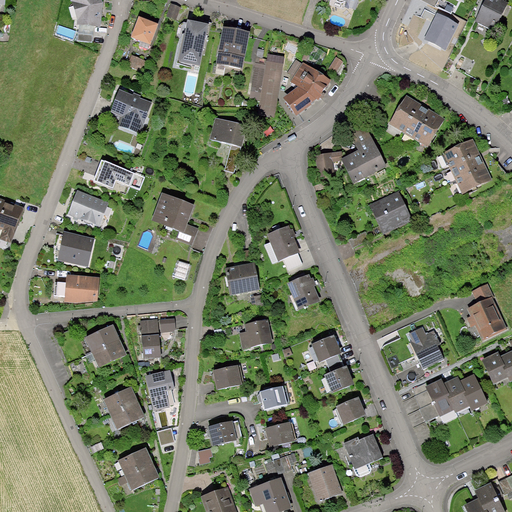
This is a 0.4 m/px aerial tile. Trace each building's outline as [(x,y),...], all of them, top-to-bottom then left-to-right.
[(102,5),(98,0),(71,0),(69,2),(78,13),(77,26),(100,28),(102,5)] [(344,0),(346,1),(344,6),(355,10),(358,0),(344,0)] [(455,7),(440,0),(437,0),(435,6),(452,14),(455,7)] [(508,3),(502,0),(485,0),(475,21),(494,30),(508,3)] [(179,9),(172,6),(168,17),(176,19),(179,9)] [(459,24),(437,13),(424,39),(445,50),(459,24)] [(158,27),(140,20),(133,39),(151,46),(158,27)] [(208,30),(183,25),(175,62),(200,67),(208,30)] [(249,35),(223,30),(217,65),(242,70),(249,35)] [(144,63),(132,58),(129,67),(141,71),(144,63)] [(337,60),(331,70),(338,74),(344,65),(337,60)] [(331,80),(303,62),(290,81),(298,86),(316,99),(318,100),(331,80)] [(267,63),(259,115),(275,118),(283,66),(267,63)] [(264,66),(255,65),(251,91),(260,92),(264,66)] [(316,99),(298,86),(283,97),(297,115),(312,104),(310,103),(316,99)] [(151,105),(119,93),(110,116),(121,120),(118,128),(140,136),(151,105)] [(389,124),(402,132),(419,103),(406,96),(389,124)] [(431,111),(419,103),(402,132),(414,139),(431,111)] [(431,111),(414,139),(428,147),(445,119),(431,111)] [(247,129),(216,120),(210,140),(241,149),(247,129)] [(385,169),(369,135),(354,143),(359,154),(343,162),(354,184),(385,169)] [(443,151),(450,166),(479,152),(472,138),(443,151)] [(450,166),(456,179),(485,166),(479,152),(450,166)] [(340,154),(315,159),(320,179),(335,175),(333,164),(342,162),(340,154)] [(144,179),(105,164),(97,185),(113,191),(117,182),(139,191),(144,179)] [(492,180),(485,166),(456,179),(463,193),(492,180)] [(277,176),(267,180),(272,193),(283,189),(277,176)] [(109,206),(78,194),(69,216),(100,228),(109,206)] [(411,222),(397,194),(370,207),(383,235),(411,222)] [(193,209),(163,198),(154,221),(184,233),(193,209)] [(24,211),(0,201),(0,232),(2,234),(0,239),(10,244),(24,211)] [(298,255),(288,230),(269,237),(279,262),(298,255)] [(368,242),(365,234),(350,240),(353,248),(368,242)] [(94,242),(64,235),(58,261),(88,268),(94,242)] [(259,291),(253,265),(226,271),(231,296),(259,291)] [(308,277),(288,286),(300,312),(320,303),(308,277)] [(98,302),(98,281),(67,279),(65,305),(98,302)] [(506,330),(486,287),(473,294),(478,306),(468,310),(471,318),(468,320),(471,326),(475,324),(482,341),(506,330)] [(261,297),(252,299),(253,309),(263,307),(261,297)] [(160,359),(157,321),(141,323),(144,361),(160,359)] [(174,321),(161,321),(162,334),(175,333),(174,321)] [(271,345),(267,323),(245,327),(246,334),(240,335),(242,350),(271,345)] [(95,357),(120,344),(112,328),(87,341),(95,357)] [(423,370),(443,361),(431,333),(411,341),(423,370)] [(340,356),(333,339),(313,347),(320,364),(326,362),(329,368),(339,364),(337,358),(340,356)] [(120,344),(95,357),(102,371),(127,359),(120,344)] [(511,383),(511,382),(511,353),(500,359),(509,379),(511,383)] [(494,386),(509,379),(500,359),(498,354),(483,361),(494,386)] [(342,370),(339,364),(329,368),(331,375),(326,377),(333,394),(353,386),(346,368),(342,370)] [(238,369),(213,374),(217,392),(242,387),(238,369)] [(170,372),(146,378),(154,413),(169,409),(166,393),(174,391),(170,372)] [(487,404),(474,377),(459,384),(470,407),(473,412),(487,404)] [(457,414),(470,407),(459,384),(456,379),(443,386),(455,410),(457,414)] [(440,417),(455,410),(443,386),(440,382),(426,389),(440,417)] [(283,388),(259,394),(264,413),(287,407),(283,388)] [(131,389),(104,402),(110,416),(138,403),(131,389)] [(359,400),(337,410),(344,426),(366,416),(359,400)] [(138,403),(110,416),(118,432),(145,419),(138,403)] [(213,449),(236,443),(231,424),(208,430),(213,449)] [(271,450),(294,443),(289,424),(265,431),(271,450)] [(382,459),(373,437),(359,443),(358,439),(344,445),(356,470),(382,459)] [(152,465),(145,451),(118,464),(125,478),(152,465)] [(274,463),(279,475),(291,470),(286,458),(274,463)] [(152,465),(125,478),(132,492),(158,480),(152,465)] [(332,468),(309,476),(318,502),(342,494),(332,468)] [(282,481),(250,491),(255,508),(262,505),(264,511),(285,511),(292,510),(282,481)] [(479,500),(485,511),(504,511),(490,485),(475,492),(479,500)] [(235,511),(227,490),(202,500),(206,511),(235,511)] [(485,511),(479,500),(465,507),(467,511),(485,511)]
